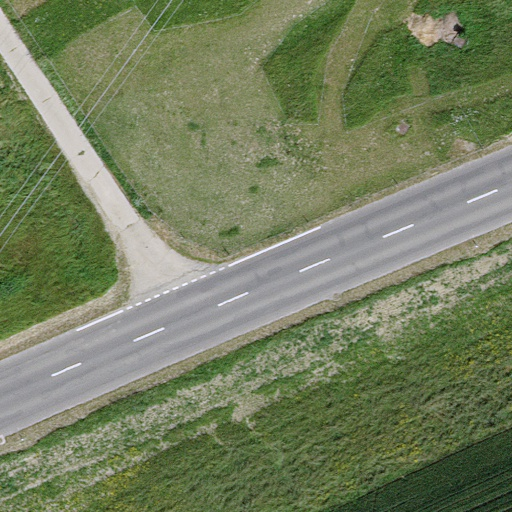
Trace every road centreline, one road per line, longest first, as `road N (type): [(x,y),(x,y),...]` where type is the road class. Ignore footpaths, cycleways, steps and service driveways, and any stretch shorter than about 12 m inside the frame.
road 1 (secondary): [(511,184),(0,402)]
road 2 (track): [(0,89),(156,331)]
